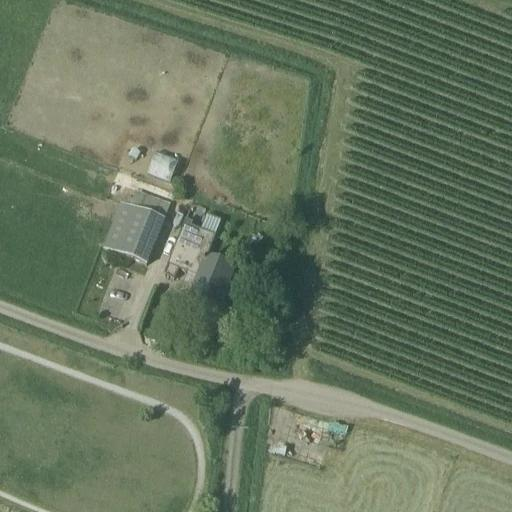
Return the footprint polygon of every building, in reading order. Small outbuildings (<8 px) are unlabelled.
[(157,155),(148,177),(169,186),(178,163),(157,155)] [(171,207),(136,193),(130,209),(120,205),(102,251),(147,269),(171,207)] [(215,238),(191,229),(193,225),(185,222),(164,276),(174,280),(178,271),(189,275),(179,298),(218,314),(234,274),(205,262),(215,238)] [(254,249),(248,262),(258,266),(264,254),(254,249)] [(247,277),(247,279),(247,281),(248,283),(249,284),(250,286),(251,287),(261,291),(263,291),(265,291),(267,290),(268,289),(269,288),(271,286),(271,285),(272,283),(272,281),(272,279),(271,277),(271,276),(269,274),(268,273),(258,269),(256,269),(254,270),(253,270),(251,271),(250,272),(249,274),(248,275),(247,277)]
